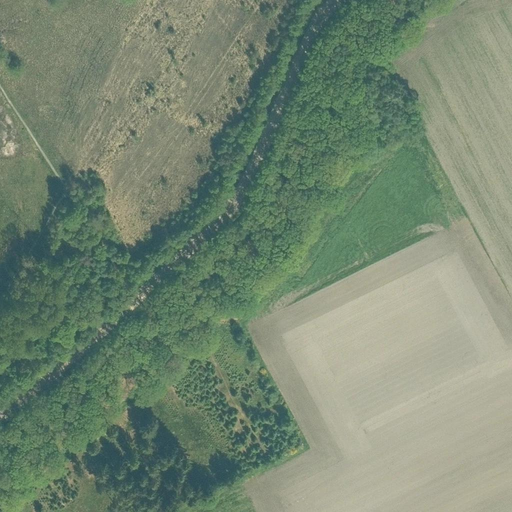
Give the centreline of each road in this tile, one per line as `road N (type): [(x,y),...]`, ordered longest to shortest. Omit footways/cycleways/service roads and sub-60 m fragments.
road 1 (track): [(136,298),(235,200),(334,0)]
road 2 (track): [(0,414),(136,298)]
